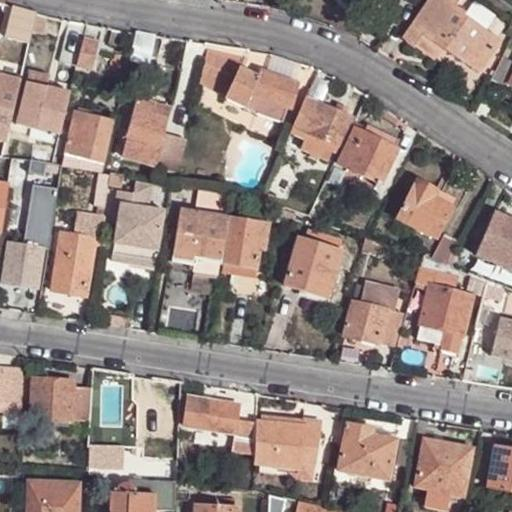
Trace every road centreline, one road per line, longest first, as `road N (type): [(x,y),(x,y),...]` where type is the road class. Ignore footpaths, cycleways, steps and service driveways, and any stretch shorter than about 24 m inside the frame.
road 1 (residential): [(0,329),(511,412)]
road 2 (residential): [(90,0),(312,40),(511,165)]
